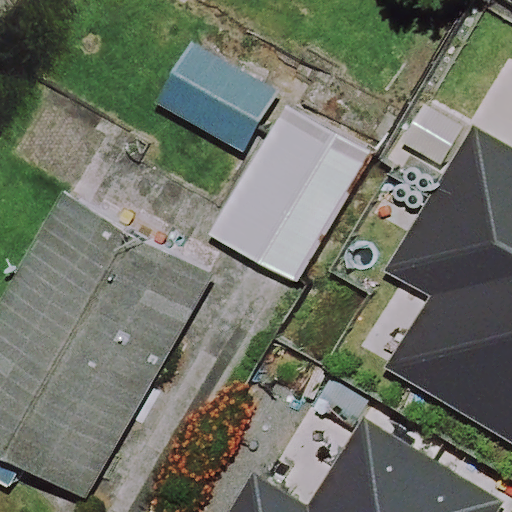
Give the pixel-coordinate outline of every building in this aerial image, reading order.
[(511,0),(489,0),(374,234),(511,301),(511,0)] [(290,91),(203,41),(168,102),(255,152),(290,91)] [(375,154),(292,108),(222,235),(305,281),(375,154)] [(227,283),(80,200),(0,342),(0,476),(16,485),(32,457),(107,499),(227,283)] [(511,511),(511,381),(462,351),(366,511),(511,511)]
